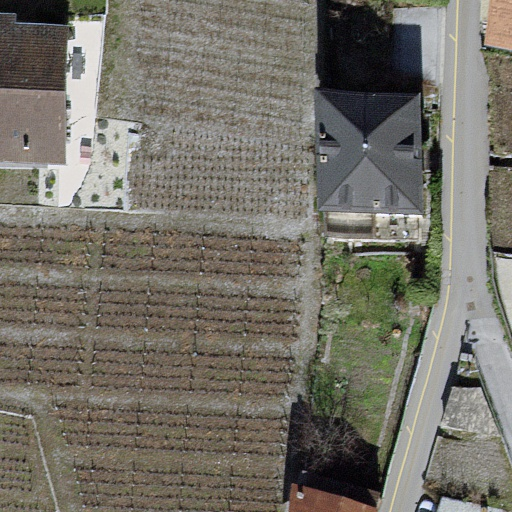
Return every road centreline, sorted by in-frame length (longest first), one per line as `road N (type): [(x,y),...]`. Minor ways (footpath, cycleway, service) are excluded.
road 1 (residential): [(469,0),(449,276)]
road 2 (residential): [(391,511),(449,276)]
road 3 (residential): [(449,276),(511,437)]
